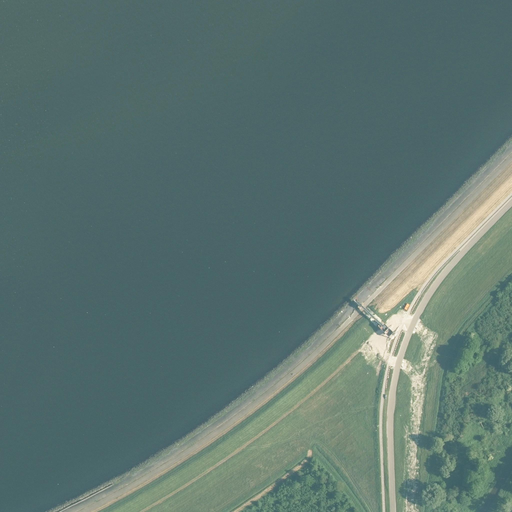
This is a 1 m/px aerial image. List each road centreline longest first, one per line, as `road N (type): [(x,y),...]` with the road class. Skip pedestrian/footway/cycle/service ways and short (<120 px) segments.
road 1 (tertiary): [(392,511),(391,408),(402,349),(436,284),(511,204)]
road 2 (track): [(414,324),(391,320),(292,413),(146,511)]
